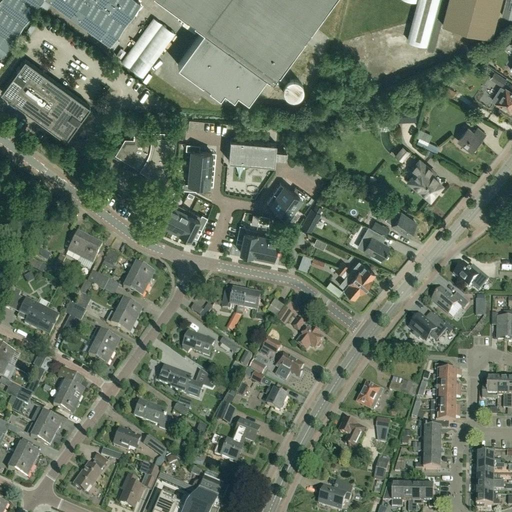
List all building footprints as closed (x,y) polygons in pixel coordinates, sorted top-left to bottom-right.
[(0,0),(0,57),(35,9),(22,0),(0,0)] [(22,0),(35,9),(41,0),(47,0),(109,45),(140,4),(134,0),(22,0)] [(161,0),(199,28),(174,62),(216,93),(220,88),(230,95),(233,90),(244,98),(262,73),(268,78),(268,77),(283,88),(283,89),(283,91),(283,92),(284,94),(284,95),(285,96),(286,97),(287,98),(289,99),(290,99),(291,99),(292,99),(294,99),(295,99),(297,98),(298,98),(299,97),(301,95),(301,94),(302,93),(302,92),(303,91),(303,90),(303,89),(303,87),(302,85),(301,84),(300,82),(298,81),(297,80),(296,80),(295,79),(294,79),(292,79),(291,79),(290,80),(288,80),(278,73),(331,0),(161,0)] [(427,46),(438,0),(417,0),(407,40),(427,46)] [(449,0),(443,26),(492,39),(502,0),(449,0)] [(511,0),(506,0),(502,16),(511,18),(511,0)] [(141,76),(173,33),(154,19),(123,63),(141,76)] [(30,113),(54,80),(24,59),(0,92),(30,113)] [(490,79),(502,87),(506,80),(495,72),(490,79)] [(89,106),(54,80),(30,113),(65,139),(89,106)] [(442,93),(452,98),(455,92),(458,86),(450,82),(446,87),(442,93)] [(511,110),(511,94),(506,90),(506,91),(501,88),(492,101),(497,104),(504,109),(505,108),(510,111),(511,110)] [(396,107),(397,122),(415,121),(414,106),(396,107)] [(395,115),(378,116),(379,126),(396,125),(395,115)] [(345,128),(360,127),(359,118),(345,120),(345,128)] [(458,141),(472,152),(486,135),(478,128),(476,131),(474,130),(472,132),(468,128),(458,141)] [(172,129),(132,129),(131,139),(123,139),(116,152),(156,176),(161,168),(163,165),(164,163),(165,160),(166,157),(167,155),(168,152),(168,149),(169,145),(169,141),(169,137),(172,137),(172,129)] [(275,144),(230,139),(228,161),(273,165),(274,158),(285,159),(286,151),(275,150),(275,144)] [(428,143),(426,148),(435,153),(438,147),(428,143)] [(186,144),(186,151),(192,151),(190,162),(210,164),(211,153),(199,152),(199,145),(186,144)] [(404,154),(416,161),(421,151),(409,145),(404,154)] [(190,162),(189,173),(209,175),(210,164),(190,162)] [(429,198),(440,185),(435,181),(438,178),(428,169),(420,178),(417,175),(411,183),(429,198)] [(182,183),(182,189),(195,191),(196,184),(208,185),(209,175),(189,173),(188,183),(182,183)] [(283,186),(277,195),(294,207),(304,193),(296,187),(292,192),(283,186)] [(277,195),(271,204),(279,210),(275,215),(284,221),(294,207),(277,195)] [(166,210),(159,221),(169,227),(179,210),(169,204),(172,199),(167,196),(160,207),(166,210)] [(371,208),(386,218),(394,207),(388,203),(387,205),(378,198),(371,208)] [(301,227),(310,232),(320,213),(312,208),(301,227)] [(179,210),(169,227),(178,232),(188,215),(179,210)] [(391,217),(395,220),(392,225),(399,231),(398,232),(403,236),(404,234),(406,236),(415,223),(400,213),(399,214),(395,211),(391,217)] [(188,215),(178,232),(187,238),(194,227),(199,230),(206,219),(200,216),(197,221),(188,215)] [(240,225),(237,238),(243,239),(241,252),(251,254),(256,235),(245,232),(247,227),(240,225)] [(381,235),(368,227),(361,240),(368,244),(364,251),(373,256),(372,258),(380,262),(385,253),(386,254),(387,252),(386,252),(388,249),(387,246),(382,243),(381,243),(377,241),(381,235)] [(286,243),(296,242),(294,228),(285,229),(286,243)] [(79,259),(89,240),(77,234),(67,253),(79,259)] [(266,237),(262,256),(272,259),(275,247),(281,248),(285,235),(278,234),(277,240),(266,237)] [(256,235),(251,254),(262,256),(266,237),(256,235)] [(102,247),(89,240),(79,259),(92,265),(102,247)] [(113,268),(119,257),(109,252),(103,263),(113,268)] [(60,255),(55,266),(60,269),(65,258),(60,255)] [(310,264),(322,268),(324,262),(312,258),(310,264)] [(511,258),(502,258),(502,271),(511,271),(511,258)] [(46,268),(33,261),(29,267),(43,274),(46,268)] [(338,267),(344,272),(348,268),(342,262),(338,267)] [(359,262),(349,273),(365,286),(371,279),(374,274),(363,265),(359,262)] [(135,264),(129,276),(148,286),(154,273),(135,264)] [(454,275),(469,288),(475,282),(477,283),(481,279),(478,277),(479,277),(463,264),(454,275)] [(344,272),(338,267),(335,270),(341,275),(344,272)] [(92,286),(95,280),(98,275),(92,272),(87,282),(85,281),(79,293),(81,294),(86,297),(92,286)] [(365,286),(349,273),(339,285),(344,289),(343,289),(354,298),(359,292),(360,293),(361,291),(362,292),(366,288),(364,287),(365,286)] [(98,275),(95,280),(116,291),(119,285),(98,275)] [(148,286),(129,276),(123,289),(141,298),(148,286)] [(95,280),(92,286),(113,296),(116,291),(95,280)] [(244,309),(247,294),(233,291),(226,289),(222,308),(230,309),(231,306),(237,308),(236,315),(242,316),(244,309)] [(4,307),(12,311),(21,293),(13,290),(4,307)] [(448,315),(457,305),(464,310),(469,304),(457,294),(453,299),(442,290),(432,302),(448,315)] [(248,294),(247,294),(244,309),(253,311),(252,316),(256,317),(255,320),(264,322),(265,316),(257,314),(260,296),(254,295),(254,294),(248,293),(248,294)] [(86,297),(81,294),(78,300),(88,305),(91,299),(86,297)] [(123,300),(117,313),(135,322),(142,310),(123,300)] [(25,301),(18,315),(26,319),(24,324),(36,330),(46,311),(25,301)] [(72,311),(75,306),(69,303),(64,314),(69,317),(72,311)] [(191,310),(210,323),(214,317),(211,315),(214,312),(211,310),(213,307),(209,304),(203,311),(195,305),(191,310)] [(82,316),(85,311),(75,306),(72,311),(82,316)] [(508,313),(508,307),(504,307),(503,312),(503,318),(498,318),(498,314),(492,314),(492,326),(497,327),(497,340),(504,340),(504,342),(507,342),(508,313)] [(285,326),(293,314),(284,308),(276,320),(285,326)] [(58,318),(46,311),(36,330),(49,337),(58,318)] [(72,311),(69,317),(63,328),(69,331),(75,319),(80,322),(82,316),(72,311)] [(135,322),(117,313),(115,316),(111,313),(106,323),(129,335),(135,322)] [(442,326),(443,325),(431,315),(425,322),(419,317),(409,329),(414,333),(412,336),(418,340),(420,338),(425,342),(430,337),(436,341),(445,329),(442,326)] [(299,332),(306,323),(299,318),(292,328),(299,332)] [(69,331),(63,328),(58,339),(63,342),(69,331)] [(315,349),(323,339),(319,336),(321,334),(313,329),(312,330),(309,328),(296,344),(305,351),(309,345),(315,349)] [(94,344),(113,354),(119,341),(101,332),(96,330),(90,342),(94,344)] [(209,356),(214,342),(188,332),(182,349),(188,354),(191,350),(209,356)] [(220,344),(239,356),(242,351),(238,349),(239,348),(224,338),(220,344)] [(262,348),(276,356),(281,346),(268,339),(262,348)] [(94,344),(88,356),(107,366),(113,354),(94,344)] [(0,346),(0,361),(8,366),(14,353),(0,346)] [(241,364),(247,367),(252,357),(246,354),(241,364)] [(39,369),(40,369),(45,358),(38,355),(32,366),(34,367),(28,378),(34,380),(39,369)] [(301,371),(304,366),(285,355),(282,360),(280,359),(275,367),(289,375),(290,373),(299,378),(302,372),(301,371)] [(40,369),(39,369),(34,380),(39,383),(44,372),(46,373),(52,362),(45,359),(40,369)] [(250,368),(256,372),(260,364),(254,361),(250,368)] [(248,369),(235,363),(232,370),(236,372),(234,377),(239,379),(241,375),(244,376),(245,376),(248,369)] [(437,382),(454,383),(454,378),(461,378),(461,372),(447,371),(448,367),(435,366),(435,372),(437,372),(437,382)] [(190,377),(164,367),(158,381),(170,386),(170,388),(183,393),(191,396),(198,399),(203,387),(195,384),(188,381),(190,377)] [(251,379),(254,373),(248,369),(245,376),(251,379)] [(60,393),(78,402),(84,391),(77,387),(81,380),(61,370),(57,377),(66,382),(60,393)] [(255,381),(265,386),(268,380),(258,375),(255,381)] [(404,380),(392,377),(389,391),(415,398),(418,386),(404,382),(404,380)] [(498,396),(498,378),(488,378),(487,388),(482,387),(482,399),(498,400),(498,396)] [(498,378),(498,396),(504,396),(504,402),(503,409),(507,409),(508,379),(498,378)] [(19,395),(22,389),(1,379),(0,381),(0,384),(8,389),(7,389),(19,395)] [(454,383),(437,382),(436,392),(460,393),(461,387),(454,386),(454,383)] [(242,384),(237,395),(243,398),(248,387),(242,384)] [(373,410),(376,404),(376,405),(382,393),(367,386),(358,403),(373,410)] [(19,395),(7,389),(5,394),(16,400),(19,395)] [(32,395),(22,389),(19,395),(29,400),(32,395)] [(270,398),(267,405),(280,412),(281,410),(283,410),(284,407),(283,406),(287,397),(274,391),(269,389),(266,395),(270,398)] [(436,392),(436,402),(453,403),(453,398),(460,398),(460,393),(436,392)] [(78,402),(60,393),(53,406),(72,416),(78,402)] [(227,394),(221,403),(228,406),(233,397),(227,394)] [(29,400),(19,395),(16,400),(27,405),(29,400)] [(192,403),(180,399),(178,404),(185,407),(185,410),(189,411),(192,403)] [(24,405),(16,401),(11,412),(18,415),(24,405)] [(134,416),(160,425),(159,428),(166,430),(171,419),(164,416),(165,412),(147,404),(139,402),(134,416)] [(453,403),(436,402),(436,407),(431,407),(431,412),(436,412),(460,413),(460,407),(453,407),(453,403)] [(188,411),(177,403),(173,409),(183,417),(188,411)] [(221,404),(215,420),(230,426),(236,410),(221,404)] [(393,404),(391,413),(397,415),(400,406),(393,404)] [(436,412),(435,423),(453,423),(453,418),(460,418),(460,413),(436,412)] [(37,425),(55,435),(62,422),(43,413),(37,425)] [(390,421),(377,419),(375,428),(378,443),(386,445),(390,421)] [(214,454),(220,458),(219,460),(231,465),(234,466),(237,466),(244,450),(241,448),(245,441),(254,445),(260,428),(240,420),(230,444),(220,440),(214,437),(211,443),(218,446),(214,454)] [(345,445),(355,450),(359,442),(362,443),(365,437),(362,436),(365,430),(345,420),(339,432),(348,437),(345,445)] [(22,432),(0,421),(0,428),(7,431),(16,436),(17,434),(18,435),(19,434),(21,435),(22,432)] [(435,428),(435,423),(419,422),(418,428),(420,428),(420,438),(424,438),(441,439),(441,428),(435,428)] [(55,435),(37,425),(30,438),(49,447),(55,435)] [(119,430),(114,445),(128,450),(128,448),(135,450),(140,437),(119,430)] [(142,445),(163,459),(168,451),(167,450),(167,449),(148,436),(142,445)] [(441,439),(424,438),(424,445),(418,445),(414,445),(413,448),(441,449),(441,439)] [(21,444),(14,456),(33,466),(40,454),(21,444)] [(441,449),(413,448),(413,452),(418,452),(418,453),(423,453),(423,459),(441,460),(441,449)] [(101,455),(119,462),(122,456),(103,449),(101,455)] [(477,464),(503,464),(504,462),(500,462),(500,461),(494,461),(494,450),(486,450),(486,454),(477,454),(477,464)] [(73,485),(84,493),(89,486),(91,488),(101,474),(99,473),(107,462),(97,454),(92,461),(94,463),(91,467),(88,465),(73,485)] [(166,457),(169,464),(176,460),(173,454),(166,457)] [(33,466),(14,456),(8,469),(27,479),(33,466)] [(190,463),(201,468),(203,462),(192,458),(190,463)] [(398,458),(394,471),(400,472),(401,470),(405,470),(405,463),(408,463),(408,458),(398,458)] [(379,459),(373,479),(384,482),(389,461),(379,459)] [(441,460),(423,459),(423,465),(416,465),(415,469),(416,469),(422,469),(423,469),(423,470),(440,470),(441,460)] [(477,464),(477,474),(494,475),(494,469),(503,469),(503,464),(477,464)] [(145,476),(155,480),(160,470),(150,466),(145,476)] [(190,474),(198,477),(201,471),(193,468),(190,474)] [(494,475),(477,474),(476,485),(504,485),(504,481),(494,481),(494,475)] [(319,504),(341,511),(344,501),(348,503),(353,488),(328,477),(328,478),(340,483),(337,491),(324,487),(319,504)] [(119,504),(132,509),(136,500),(139,501),(143,489),(134,485),(135,483),(127,479),(122,491),(124,492),(119,504)] [(199,491),(222,501),(228,488),(228,487),(227,489),(222,486),(204,479),(202,484),(200,483),(198,482),(196,483),(194,484),(193,485),(192,487),(191,488),(194,489),(195,489),(199,491)] [(402,502),(402,485),(392,485),(392,501),(392,507),(396,507),(396,502),(402,502)] [(402,485),(402,502),(408,502),(407,511),(411,511),(412,485),(402,485)] [(423,485),(412,485),(411,511),(416,511),(416,505),(422,505),(423,485)] [(423,485),(422,505),(423,505),(423,502),(429,503),(429,508),(439,509),(439,506),(440,492),(434,492),(434,486),(423,485)] [(476,485),(476,495),(493,495),(493,489),(504,490),(504,485),(476,485)] [(175,500),(161,494),(153,511),(217,511),(222,501),(199,491),(192,508),(191,510),(174,503),(175,500)] [(493,495),(476,495),(476,505),(493,506),(499,506),(499,502),(496,502),(496,496),(493,496),(493,495)] [(374,500),(369,511),(376,511),(380,502),(374,500)]
